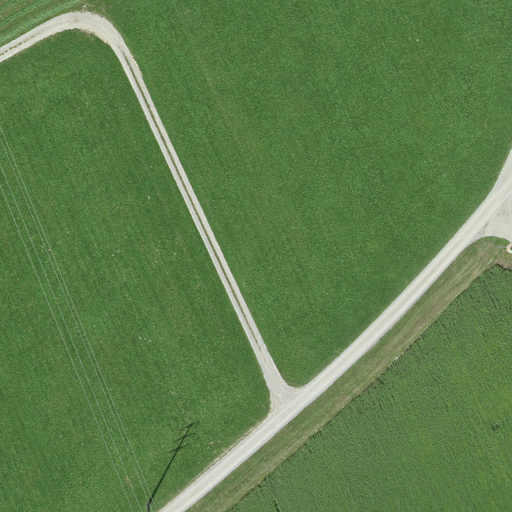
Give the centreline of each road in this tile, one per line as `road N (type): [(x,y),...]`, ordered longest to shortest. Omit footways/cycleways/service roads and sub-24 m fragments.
road 1 (track): [(0,59),(85,19),(118,42),(294,409)]
road 2 (track): [(174,511),(387,322),(498,211),(511,174)]
